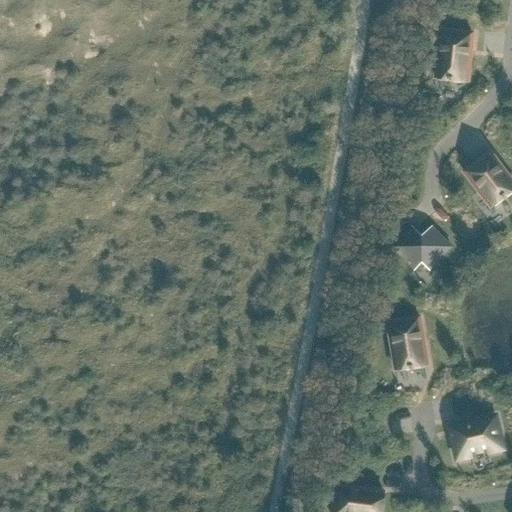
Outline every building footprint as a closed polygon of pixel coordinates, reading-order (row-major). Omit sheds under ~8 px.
[(464,81),(468,81),(473,33),(441,30),(435,78),(439,78),(439,80),(449,81),(449,82),(453,82),(464,83),(464,81)] [(511,180),(490,152),(465,172),(491,206),(494,204),(495,206),(503,200),(504,200),(507,197),(511,193),(511,180)] [(422,263),(429,270),(452,247),(432,226),(422,236),(412,226),(392,247),(415,270),(422,263)] [(424,365),(427,364),(420,317),(388,322),(396,370),(399,369),(399,371),(410,370),(414,369),(425,367),(424,365)] [(488,452),(502,448),(495,417),(450,427),(458,459),(471,455),(471,453),(488,449),(488,452)] [(337,486),(333,511),(381,511),(385,492),(337,486)]
